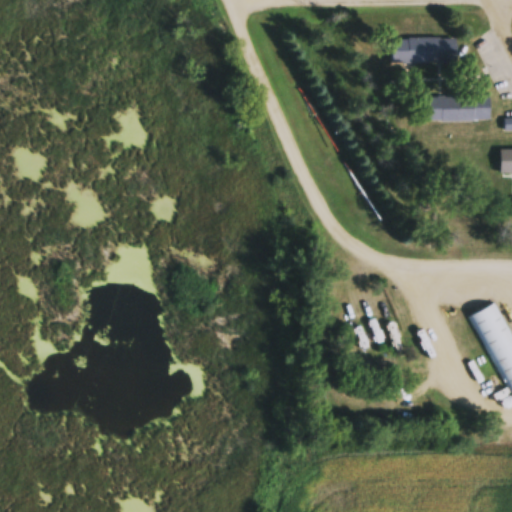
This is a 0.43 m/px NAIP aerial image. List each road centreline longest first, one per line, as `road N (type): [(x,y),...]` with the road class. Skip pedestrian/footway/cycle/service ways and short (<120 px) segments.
road 1 (residential): [(360,258),(306,194),(224,0)]
road 2 (residential): [(227,8),(511,3)]
road 3 (residential): [(360,258),(393,269),(511,272)]
